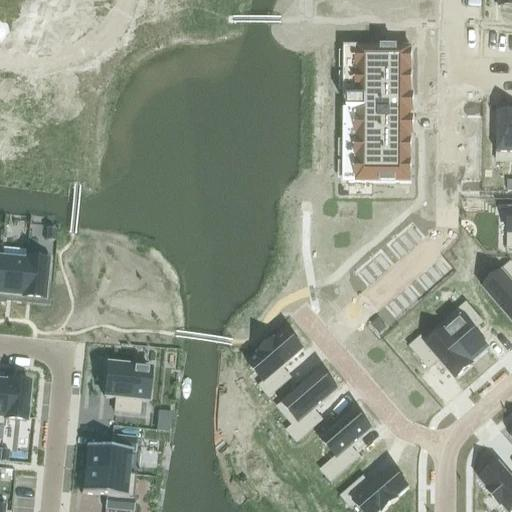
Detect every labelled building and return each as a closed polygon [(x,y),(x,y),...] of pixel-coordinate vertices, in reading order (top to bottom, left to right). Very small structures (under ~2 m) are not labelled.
[(1,0),(0,7),(0,26),(20,31),(25,8),(37,10),(39,0),(1,0)] [(59,0),(60,0),(49,10),(67,30),(78,21),(91,9),(101,0),(59,0)] [(511,0),(499,0),(499,10),(511,9),(511,0)] [(348,99),(348,111),(349,111),(349,184),(411,185),(411,138),(413,138),(414,96),(412,96),(412,50),(350,50),(349,99),(348,99)] [(15,120),(10,144),(22,147),(23,144),(48,150),(61,97),(36,91),(28,123),(15,120)] [(511,115),(498,116),(497,163),(511,163),(511,115)] [(47,230),(46,242),(54,242),(55,230),(47,230)] [(26,261),(22,299),(44,301),(49,256),(25,254),(25,261),(26,261)] [(1,259),(0,264),(0,296),(22,299),(26,261),(25,261),(2,259),(1,259)] [(502,275),(484,291),(511,323),(511,265),(511,264),(500,273),(502,275)] [(466,305),(440,329),(472,366),(473,366),(489,352),(473,333),(483,325),(466,305)] [(421,339),(410,349),(429,371),(439,362),(456,382),(474,367),(473,366),(472,366),(440,329),(424,342),(421,339)] [(260,357),(249,366),(264,384),(260,388),(269,399),(291,380),(283,370),(304,352),(287,333),(276,343),(275,342),(259,356),(260,357)] [(108,365),(104,399),(115,400),(114,413),(139,415),(140,403),(146,403),(150,369),(145,369),(146,364),(135,363),(135,368),(108,365)] [(321,372),(278,409),(294,427),(287,433),(297,444),(322,422),(314,412),(338,392),(321,372)] [(7,383),(4,421),(5,421),(26,423),(30,385),(7,383)] [(355,412),(321,441),(336,459),(321,472),(331,483),(359,459),(351,449),(372,431),(355,412)] [(158,425),(157,432),(170,433),(170,426),(158,425)] [(87,449),(84,471),(128,476),(128,475),(131,453),(135,454),(137,440),(112,437),(110,450),(86,448),(85,449),(87,449)] [(1,451),(0,457),(0,462),(7,463),(9,451),(1,451)] [(511,511),(511,480),(499,466),(480,482),(494,498),(493,499),(501,509),(502,508),(505,511),(511,511)] [(81,493),(81,495),(106,497),(104,510),(122,511),(133,511),(135,499),(133,499),(135,475),(128,475),(128,476),(84,471),(82,493),(81,493)] [(363,479),(341,498),(350,509),(355,505),(360,511),(385,511),(399,501),(398,500),(409,490),(393,471),(372,489),(363,479)]
